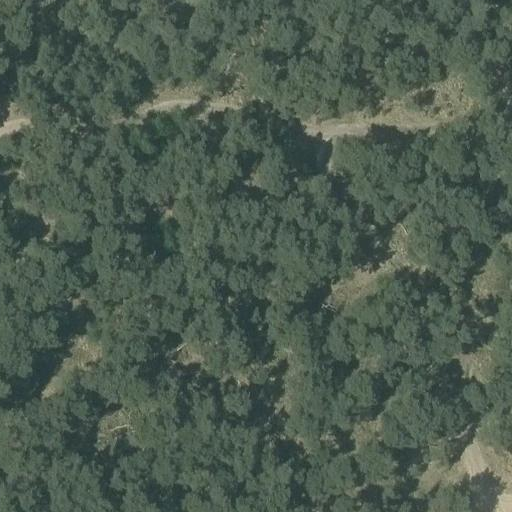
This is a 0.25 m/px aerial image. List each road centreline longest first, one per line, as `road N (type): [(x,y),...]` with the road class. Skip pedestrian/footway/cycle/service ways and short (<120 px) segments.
road 1 (track): [(511,75),(379,132),(323,136),(129,103),(0,142)]
road 2 (track): [(486,511),(467,412),(479,346),(459,267),(408,212),(379,132)]
